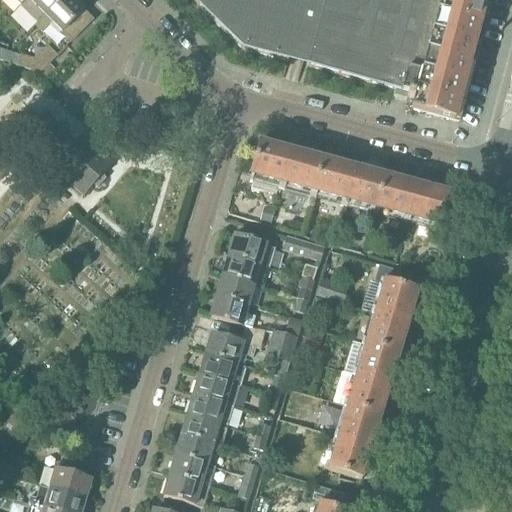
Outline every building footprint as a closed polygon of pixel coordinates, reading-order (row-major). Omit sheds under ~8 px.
[(26,0),(20,6),(38,24),(45,16),(44,16),(60,0),(26,0)] [(38,24),(35,26),(42,33),(52,23),(62,33),(84,11),(72,0),(60,0),(44,16),(45,16),(38,24)] [(192,0),(192,1),(241,50),(286,62),(287,62),(289,55),(302,58),(309,60),(307,68),(394,91),(401,93),(407,95),(406,98),(413,101),(412,105),(410,111),(412,112),(412,110),(417,112),(417,113),(419,113),(419,112),(446,119),(446,120),(448,121),(448,120),(458,123),(490,0),(192,0)] [(22,56),(18,67),(39,74),(43,70),(51,62),(55,57),(45,47),(44,48),(33,59),(22,56)] [(7,52),(4,63),(18,67),(22,56),(20,55),(19,56),(12,54),(7,52)] [(62,159),(51,172),(52,173),(53,171),(81,195),(80,196),(81,198),(92,186),(97,188),(100,186),(103,182),(105,180),(102,175),(112,163),(111,162),(110,164),(106,160),(88,144),(82,139),(83,138),(82,137),(79,141),(72,148),(71,149),(70,149),(62,158),(62,159)] [(253,169),(250,180),(253,180),(281,188),(313,196),(322,163),(295,156),(285,153),(259,146),(259,148),(253,169)] [(322,163),(313,196),(346,205),(378,214),(387,180),(357,172),(348,170),(322,163)] [(387,180),(378,214),(439,230),(442,219),(448,196),(420,189),(410,186),(387,180)] [(263,208),(260,222),(264,223),(270,225),(274,211),(267,209),(263,208)] [(233,238),(227,259),(258,267),(270,270),(275,250),(264,247),(233,238)] [(286,240),(282,253),(318,263),(322,251),(286,240)] [(227,259),(221,279),(263,291),(270,270),(258,267),(227,259)] [(366,315),(359,339),(362,340),(361,343),(398,354),(405,331),(408,321),(416,295),(394,288),(393,288),(397,274),(383,270),(379,283),(369,316),(366,315)] [(221,279),(215,299),(247,309),(248,305),(258,308),(263,291),(221,279)] [(300,288),(297,300),(298,300),(307,303),(313,282),(301,279),(299,288),(300,288)] [(321,282),(316,298),(342,306),(347,290),(321,282)] [(215,299),(209,319),(246,331),(252,331),(256,316),(245,313),(247,309),(215,299)] [(298,300),(295,311),(304,314),(307,303),(298,300)] [(306,332),(301,347),(317,352),(317,349),(321,336),(309,333),(306,332)] [(273,333),(267,353),(274,355),(289,360),(295,340),(284,336),(273,333)] [(210,337),(204,357),(240,368),(243,356),(251,359),(253,349),(242,346),(210,337)] [(352,376),(343,404),(380,415),(390,381),(398,354),(361,343),(352,376)] [(274,355),(268,374),(274,376),(284,379),(289,360),(274,355)] [(204,357),(199,377),(238,389),(244,369),(240,368),(204,357)] [(199,377),(193,397),(232,409),(238,389),(199,377)] [(271,385),(268,398),(277,400),(281,388),(271,385)] [(193,397),(187,417),(226,429),(232,409),(193,397)] [(268,398),(265,407),(274,410),(277,400),(268,398)] [(343,404),(324,470),(329,471),(328,472),(339,475),(361,481),(380,415),(343,404)] [(187,417),(181,437),(213,447),(220,449),(226,429),(187,417)] [(261,425),(257,437),(265,440),(269,428),(261,425)] [(181,437),(175,457),(207,467),(213,447),(181,437)] [(257,439),(254,450),(261,452),(265,440),(257,437),(257,439)] [(175,457),(169,477),(208,489),(214,469),(207,467),(175,457)] [(247,463),(244,477),(254,480),(258,467),(247,463)] [(54,471),(48,490),(85,501),(90,481),(73,476),(75,469),(60,465),(58,472),(54,471)] [(169,477),(162,499),(195,509),(195,508),(202,510),(208,489),(169,477)] [(244,477),(240,489),(251,491),(254,480),(244,477)] [(29,498),(27,505),(33,507),(50,511),(81,511),(85,501),(48,490),(40,488),(36,500),(29,498)] [(330,492),(327,503),(340,507),(344,496),(330,492)]
